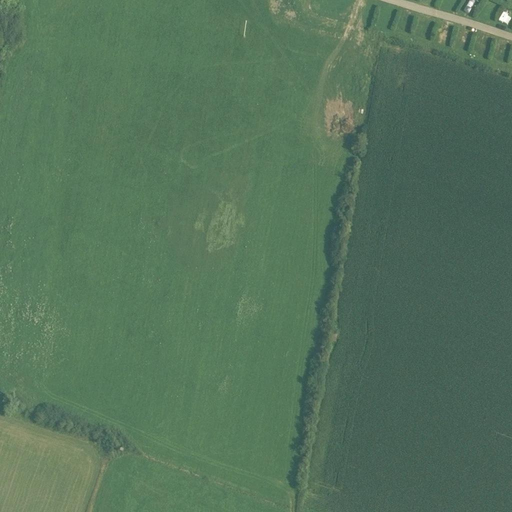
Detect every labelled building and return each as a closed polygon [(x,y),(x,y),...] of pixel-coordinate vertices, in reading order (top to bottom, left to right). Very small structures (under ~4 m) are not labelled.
[(482,12),(492,16),(497,5),(487,0),(482,12)] [(406,9),(399,29),(407,32),(414,12),(406,9)] [(511,24),(511,21),(511,11),(506,9),(501,20),(511,24)] [(418,35),(427,38),(435,18),(426,15),(418,35)] [(443,21),(439,42),(448,44),(452,23),(443,21)] [(458,49),(467,51),(471,29),(462,28),(458,49)] [(484,57),(492,36),(483,33),(476,54),(484,57)] [(502,39),(494,59),(503,62),(511,42),(502,39)]
